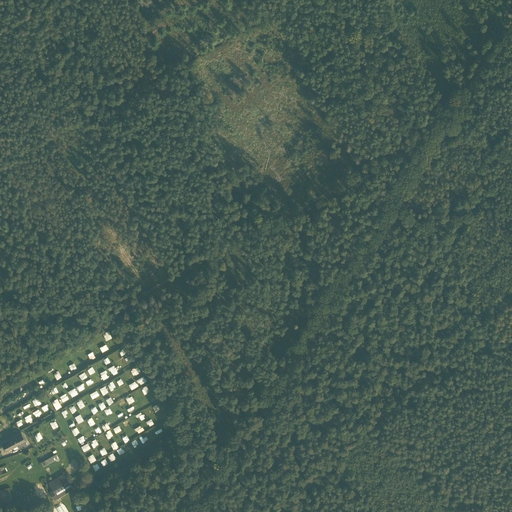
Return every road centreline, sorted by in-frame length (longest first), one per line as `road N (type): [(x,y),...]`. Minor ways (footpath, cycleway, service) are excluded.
road 1 (track): [(0,377),(421,141),(361,41),(387,0)]
road 2 (track): [(194,511),(511,19)]
road 3 (track): [(511,287),(282,511)]
